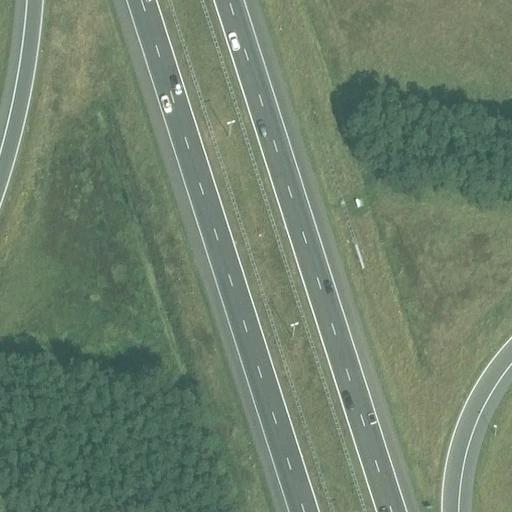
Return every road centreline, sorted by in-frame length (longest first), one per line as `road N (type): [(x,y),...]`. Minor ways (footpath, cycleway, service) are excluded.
road 1 (motorway): [(390,511),(227,0)]
road 2 (motorway): [(141,0),(304,511)]
road 3 (motorway): [(34,0),(0,177)]
road 4 (motorway): [(449,511),(470,413),(511,350)]
